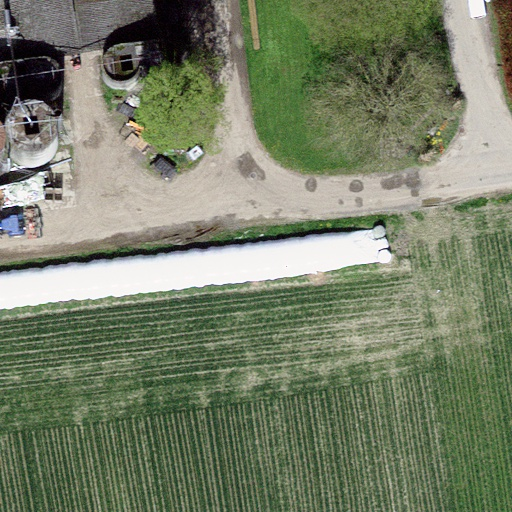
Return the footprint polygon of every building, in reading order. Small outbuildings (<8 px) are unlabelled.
[(0,0),(0,15),(98,0),(0,0)] [(171,85),(179,78),(181,67),(177,57),(167,51),(156,52),(148,59),(145,70),(150,80),(159,86),(171,85)] [(129,93),(137,86),(139,75),(135,64),(125,59),(114,60),(106,67),(103,78),(108,88),(117,94),(129,93)] [(51,102),(59,94),(61,84),(57,73),(47,68),(36,69),(28,76),(25,87),(30,97),(39,103),(51,102)] [(16,110),(25,103),(27,92),(23,82),(13,76),(2,77),(0,78),(0,108),(5,111),(16,110)] [(43,167),(55,158),(59,143),(53,129),(41,120),(25,121),(13,130),(9,145),(15,159),(27,168),(43,167)]
